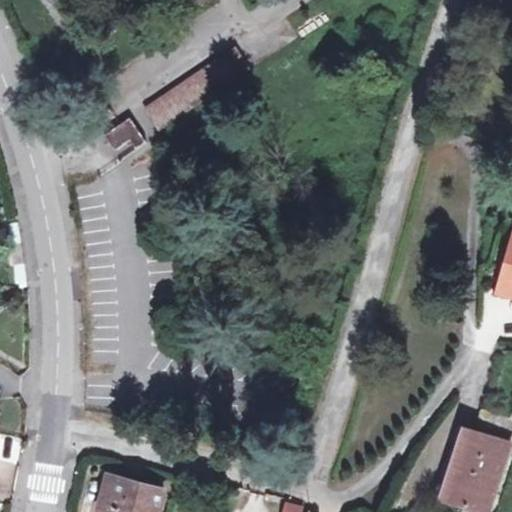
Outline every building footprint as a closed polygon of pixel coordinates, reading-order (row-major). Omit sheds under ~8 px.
[(231,57),(142,113),(151,127),(240,71),(231,57)] [(131,119),(104,137),(114,152),(128,144),(135,154),(146,147),(131,119)] [(511,301),(511,242),(502,275),(511,278),(506,300),(511,301)] [(441,511),(485,511),(505,449),(462,436),(439,511),(441,511)] [(156,511),(162,491),(106,476),(97,511),(156,511)] [(291,499),(277,497),(275,503),(290,506),(291,499)]
